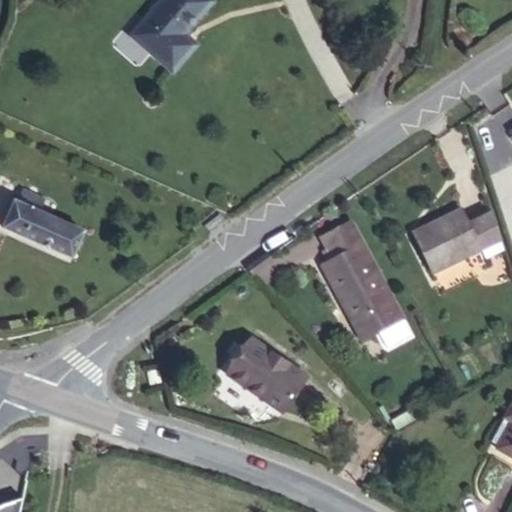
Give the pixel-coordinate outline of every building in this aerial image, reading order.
[(210,0),(161,0),(130,36),(172,73),(196,45),(184,35),(213,2),(210,0)] [(511,122),(474,148),(488,171),(498,164),(510,180),(511,179),(511,122)] [(498,164),(488,171),(498,188),(510,180),(498,164)] [(2,228),(66,259),(78,234),(33,211),(39,198),(22,190),(2,228)] [(203,226),(209,233),(225,220),(219,214),(203,226)] [(436,223),(386,249),(404,288),(456,262),(482,249),(474,224),(444,238),(436,223)] [(320,239),(286,264),(352,348),(387,324),(320,239)] [(273,373),(226,349),(207,382),(254,407),(273,373)] [(511,431),(492,420),(482,438),(493,446),(480,474),(511,490),(511,431)] [(0,511),(18,511),(22,498),(3,504),(0,505),(0,511)]
